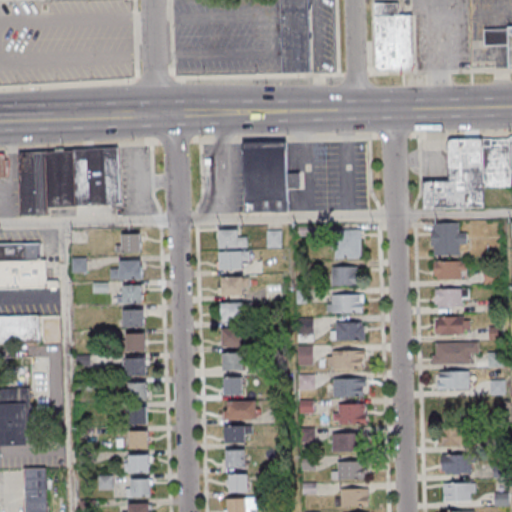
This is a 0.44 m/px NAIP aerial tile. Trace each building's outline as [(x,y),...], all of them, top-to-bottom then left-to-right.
[(281,0),(282,72),(310,72),(309,0),(281,0)] [(375,68),(375,69),(376,71),(377,72),(379,73),(410,72),(413,66),(411,15),(398,16),(398,3),(373,4),(375,68)] [(509,67),(509,30),(485,30),(485,67),(509,67)] [(511,137),(449,138),(449,181),(423,181),(423,209),(484,208),(484,187),(511,186),(511,137)] [(244,212),(289,212),(289,188),(301,188),(301,172),(289,173),(288,141),(243,142),(244,212)] [(49,214),(49,206),(121,204),(119,148),(19,151),(20,215),(49,214)] [(467,244),(466,232),(459,232),(459,222),(432,222),(432,255),(459,255),(459,244),(467,244)] [(218,229),(218,247),(247,247),(247,237),(239,237),(239,229),(218,229)] [(361,260),(361,231),(335,231),(335,260),(361,260)] [(119,252),(143,252),(143,233),(119,233),(119,252)] [(0,288),(59,288),(59,280),(48,280),(47,260),(42,260),(41,243),(0,243),(0,288)] [(247,252),(218,252),(218,269),(247,269),(247,252)] [(143,279),(143,260),(120,260),(120,269),(111,269),(111,279),(143,279)] [(434,261),(434,279),(466,279),(466,261),(434,261)] [(363,267),(335,267),(335,286),(363,286),(363,267)] [(218,277),(218,296),(248,296),(248,277),(218,277)] [(144,304),(144,286),(119,286),(119,304),(144,304)] [(435,306),(464,306),(464,297),(468,297),(468,288),(435,288),(435,306)] [(363,313),(363,295),(330,295),(330,313),(363,313)] [(244,322),(244,303),(220,303),(220,322),(244,322)] [(146,310),(122,310),(122,328),(146,328),(146,310)] [(41,315),(0,315),(0,343),(41,343),(41,315)] [(470,334),(470,316),(434,316),(434,334),(470,334)] [(365,340),(365,323),(333,323),(333,340),(365,340)] [(490,328),(490,338),(503,338),(503,328),(490,328)] [(242,329),(222,329),(222,346),(242,346),(242,329)] [(146,334),(125,334),(125,353),(146,353),(146,334)] [(473,354),(479,354),(479,342),(432,342),(432,363),(473,363),(473,354)] [(365,351),(328,351),(328,369),(365,369),(365,351)] [(223,353),(223,371),(245,370),(244,352),(223,353)] [(146,376),(146,359),(121,359),(121,376),(146,376)] [(438,388),(470,388),(470,371),(438,371),(438,388)] [(243,377),(223,377),(223,394),(243,394),(243,377)] [(366,380),(333,380),(333,397),(366,397),(366,380)] [(127,383),(127,400),(149,400),(149,383),(127,383)] [(226,419),(256,419),(256,400),(226,400),(226,419)] [(0,446),(28,446),(27,403),(0,403),(0,446)] [(336,425),(366,425),(366,405),(336,405),(336,425)] [(127,407),(127,424),(147,424),(147,407),(127,407)] [(225,442),(247,442),(247,425),(225,425),(225,442)] [(470,447),(470,428),(440,428),(440,447),(470,447)] [(150,447),(150,431),(129,431),(129,447),(150,447)] [(332,453),(360,453),(360,434),(332,434),(332,453)] [(226,450),(226,469),(248,469),(248,450),(226,450)] [(124,471),(150,471),(150,455),(124,455),(124,471)] [(473,456),(441,456),(441,475),(473,475),(473,456)] [(366,479),(366,462),(337,462),(337,479),(366,479)] [(46,511),(46,470),(26,470),(26,511),(46,511)] [(250,494),(250,475),(228,475),(228,494),(250,494)] [(152,497),(152,479),(127,479),(127,497),(152,497)] [(475,502),(475,483),(443,483),(443,502),(475,502)] [(341,488),(341,507),(369,507),(369,488),(341,488)] [(226,500),(226,511),(249,511),(249,500),(226,500)]
